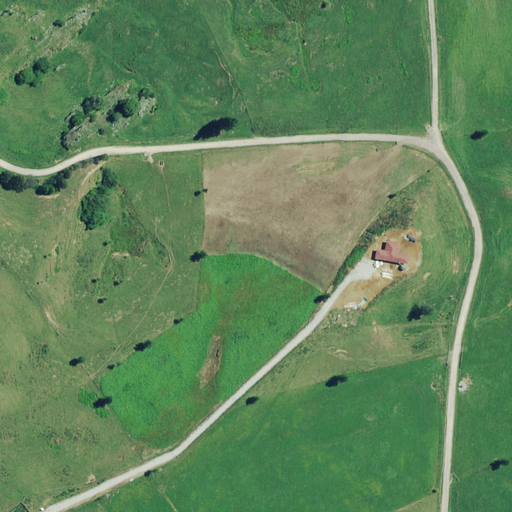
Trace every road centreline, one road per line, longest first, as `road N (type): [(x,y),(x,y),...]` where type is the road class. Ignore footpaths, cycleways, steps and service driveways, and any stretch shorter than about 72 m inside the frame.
road 1 (track): [(444,511),(457,341),(479,242),(457,176),(435,148),(380,136),(104,149),(51,171),(0,162)]
road 2 (track): [(435,148),(431,0)]
